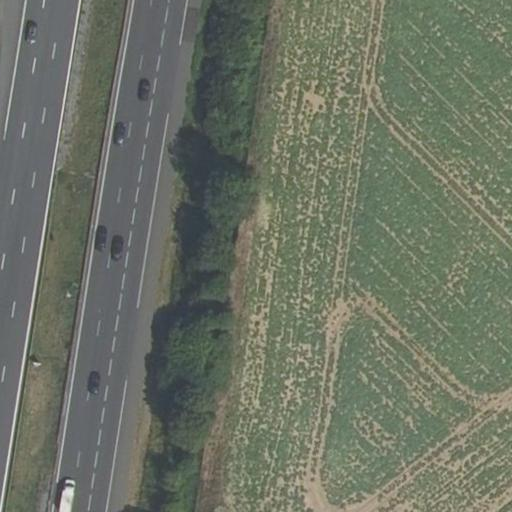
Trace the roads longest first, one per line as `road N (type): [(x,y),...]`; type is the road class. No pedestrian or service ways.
road 1 (motorway): [(78,511),(162,0)]
road 2 (motorway): [(55,0),(0,354)]
